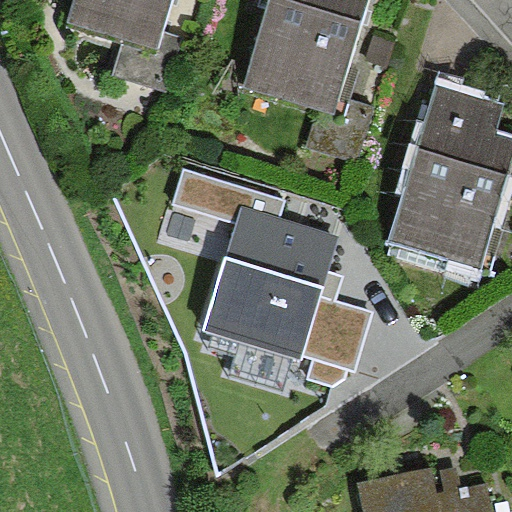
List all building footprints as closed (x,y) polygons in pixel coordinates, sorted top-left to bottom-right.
[(105,76),(164,91),(177,40),(167,38),(176,0),(78,0),(69,34),(113,46),(105,76)] [(298,145),(348,160),(365,104),(338,96),(366,0),(267,0),(239,93),(308,113),(298,145)] [(394,247),(484,273),(511,177),(511,147),(495,143),(503,115),(438,96),(394,247)] [(209,356),(300,379),(336,242),(245,218),(209,356)] [(497,511),(491,488),(470,493),(464,468),(367,492),(371,511),(497,511)]
